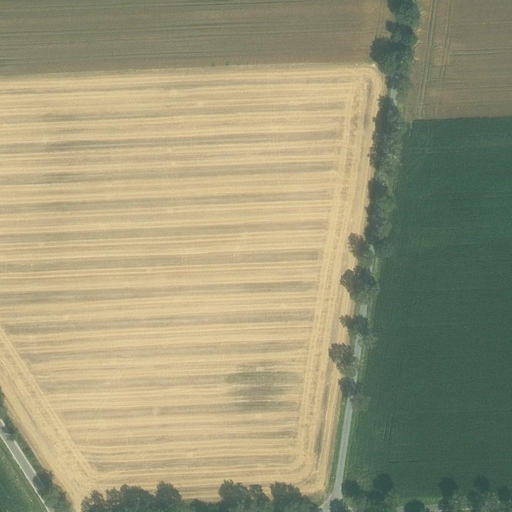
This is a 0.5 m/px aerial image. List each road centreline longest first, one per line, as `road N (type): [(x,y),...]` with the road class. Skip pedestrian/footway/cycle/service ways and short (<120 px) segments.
road 1 (unclassified): [(406,0),(332,510)]
road 2 (unclassified): [(511,501),(332,510)]
